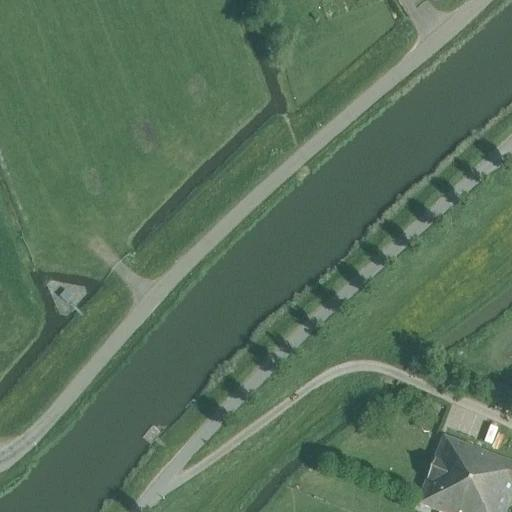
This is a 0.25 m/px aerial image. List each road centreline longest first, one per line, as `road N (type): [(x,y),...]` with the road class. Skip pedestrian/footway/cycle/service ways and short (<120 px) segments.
road 1 (unclassified): [(482,0),(194,257),(39,434),(0,463)]
road 2 (unclassified): [(135,511),(294,338),(511,142)]
road 3 (track): [(14,92),(53,193),(152,300)]
